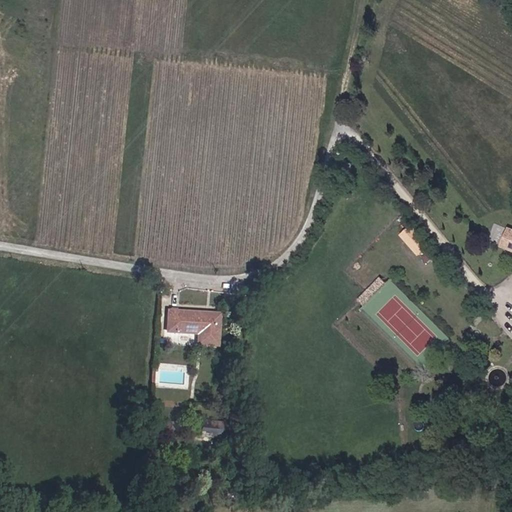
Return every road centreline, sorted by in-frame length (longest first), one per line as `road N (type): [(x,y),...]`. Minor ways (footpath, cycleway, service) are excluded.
road 1 (residential): [(0,244),(244,277),(292,252),(308,231),(339,125)]
road 2 (track): [(339,125),(365,0)]
